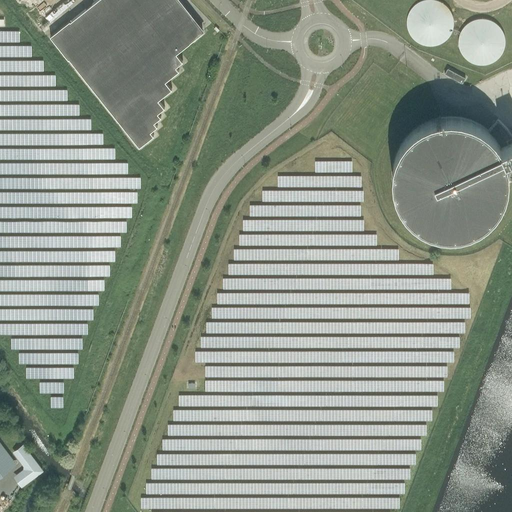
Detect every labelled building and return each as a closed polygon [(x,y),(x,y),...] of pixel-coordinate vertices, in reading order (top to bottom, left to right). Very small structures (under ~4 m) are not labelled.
[(70,59),(93,88),(140,147),(155,136),(152,132),(159,127),(155,123),(162,117),(159,113),(166,108),(160,100),(173,89),(173,88),(167,82),(180,71),(177,67),(184,62),(178,54),(191,44),(190,43),(205,32),(179,0),(99,0),(72,22),(71,21),(51,37),(69,60),(70,59)] [(429,0),(404,12),(422,49),(460,31),(444,0),(429,0)] [(498,14),(458,26),(470,66),(510,55),(498,14)] [(463,83),(466,77),(448,68),(445,74),(463,83)] [(502,122),(500,121),(499,119),(489,131),(487,130),(485,129),(484,128),(482,127),(480,126),(479,125),(477,124),(475,123),(473,122),(471,121),(469,121),(467,120),(465,120),(463,119),(461,119),(459,118),(457,118),(455,118),(453,118),(451,118),(449,118),(447,118),(445,118),(443,118),(441,119),(439,119),(437,120),(435,120),(433,121),(432,121),(430,122),(428,123),(426,124),(424,125),(422,126),(421,127),(419,128),(417,129),(416,130),(414,131),(413,133),(411,134),(410,136),(408,137),(407,139),(406,140),(404,142),(403,143),(402,145),(401,147),(400,149),(399,150),(398,152),(398,154),(397,156),(396,158),(396,160),(395,162),(395,164),(394,166),(394,168),(394,170),(394,172),(393,174),(393,176),(393,178),(394,180),(394,182),(394,184),(394,186),(395,188),(395,190),(396,192),(396,194),(397,196),(398,197),(398,199),(399,201),(400,203),(401,205),(402,206),(403,208),(404,210),(406,211),(407,213),(408,215),(410,216),(411,217),(413,219),(414,220),(416,221),(417,223),(419,224),(421,225),(422,226),(424,227),(426,228),(428,229),(430,229),(432,230),(433,231),(435,231),(437,232),(439,232),(441,233),(443,233),(445,233),(447,234),(449,234),(451,234),(453,234),(455,234),(457,233),(459,233),(461,233),(463,232),(465,232),(467,231),(469,231),(471,230),(473,229),(475,229),(477,228),(479,227),(480,226),(482,225),(484,224),(485,223),(487,221),(489,220),(490,219),(492,217),(493,216),(494,215),(496,213),(497,211),(498,210),(499,208),(501,206),(502,205),(503,203),(503,201),(504,199),(505,197),(506,196),(506,194),(507,192),(508,190),(508,188),(508,186),(509,184),(509,182),(509,180),(509,178),(509,176),(509,174),(509,172),(509,170),(509,168),(508,166),(508,164),(511,163),(511,135),(511,134),(510,132),(509,130),(507,128),(506,127),(505,125),(503,124),(502,122)] [(26,467),(14,475),(22,486),(45,470),(25,441),(14,449),(26,467)] [(0,474),(14,464),(0,445),(0,474)]
